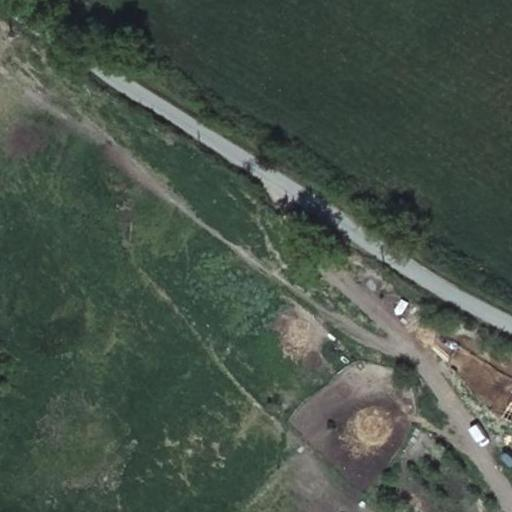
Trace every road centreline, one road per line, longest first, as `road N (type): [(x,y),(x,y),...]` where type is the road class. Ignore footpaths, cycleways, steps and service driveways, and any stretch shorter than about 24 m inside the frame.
road 1 (unclassified): [(1,0),(511,327)]
road 2 (track): [(283,187),(328,278),(395,317),(511,496)]
